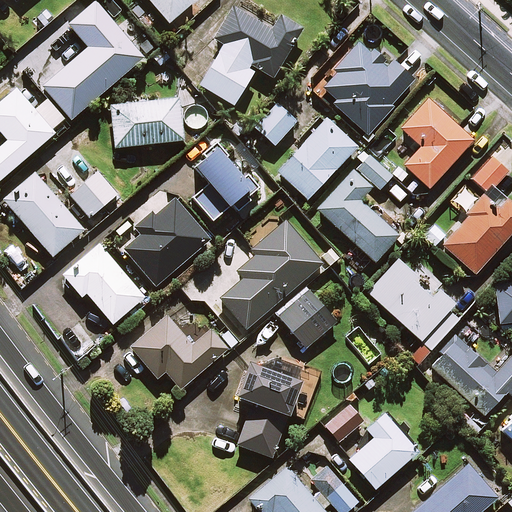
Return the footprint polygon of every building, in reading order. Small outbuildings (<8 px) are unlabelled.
[(145,0),(166,25),(194,2),(191,0),(145,0)] [(142,61),(96,1),(68,22),(92,52),(45,88),(69,118),(142,61)] [(270,32),(232,9),(213,41),(222,46),(208,70),(201,65),(191,83),(232,107),(254,70),(269,79),(298,30),(278,18),(270,32)] [(370,51),(367,55),(355,46),(319,88),(335,101),(330,106),(366,136),(412,81),(389,61),(386,64),(370,51)] [(0,180),(52,136),(14,92),(0,104),(0,135),(6,143),(0,147),(0,180)] [(182,143),(177,98),(108,105),(112,150),(182,143)] [(470,143),(425,101),(399,130),(419,149),(401,167),(426,190),(470,143)] [(293,125),(275,107),(253,129),(272,147),(293,125)] [(353,150),(323,123),(276,173),(305,201),(353,150)] [(259,193),(217,147),(191,170),(206,186),(191,200),(211,223),(231,205),(238,212),(259,193)] [(390,176),(368,157),(355,171),(377,190),(390,176)] [(506,172),(490,158),(470,180),(486,194),(506,172)] [(115,196),(96,174),(69,197),(88,219),(115,196)] [(81,232),(34,177),(3,203),(50,258),(81,232)] [(396,238),(339,185),(315,211),(372,264),(396,238)] [(496,210),(481,197),(475,203),(461,192),(453,202),(466,213),(460,220),(462,222),(440,247),(474,276),(511,231),(511,207),(504,201),(496,210)] [(207,241),(172,201),(153,217),(151,214),(133,229),(139,236),(122,251),(153,288),(207,241)] [(319,267),(282,223),(263,240),(266,243),(234,271),(241,280),(218,301),(245,331),(319,267)] [(142,299),(97,247),(61,278),(80,299),(84,295),(111,325),(142,299)] [(365,294),(418,343),(407,356),(416,364),(432,347),(461,315),(434,290),(430,295),(394,262),(365,294)] [(511,284),(492,287),(498,331),(511,328),(511,284)] [(334,324),(307,292),(277,317),(303,350),(334,324)] [(192,344),(166,315),(128,350),(155,380),(163,373),(179,391),(224,350),(207,331),(192,344)] [(91,341),(79,324),(59,339),(75,361),(86,354),(81,347),(91,341)] [(511,353),(493,374),(455,338),(428,367),(482,417),(505,392),(509,396),(511,392),(511,353)] [(295,384),(245,366),(232,400),(283,418),(295,384)] [(362,422),(347,406),(322,428),(337,444),(362,422)] [(280,426),(246,414),(234,446),(268,458),(280,426)] [(415,453),(382,415),(364,431),(372,439),(346,461),(372,491),(415,453)] [(511,419),(500,433),(511,444),(511,419)] [(346,511),(356,504),(326,467),(309,482),(333,511),(346,511)] [(413,511),(479,511),(494,499),(465,467),(413,511)] [(320,511),(283,469),(247,500),(257,511),(320,511)]
